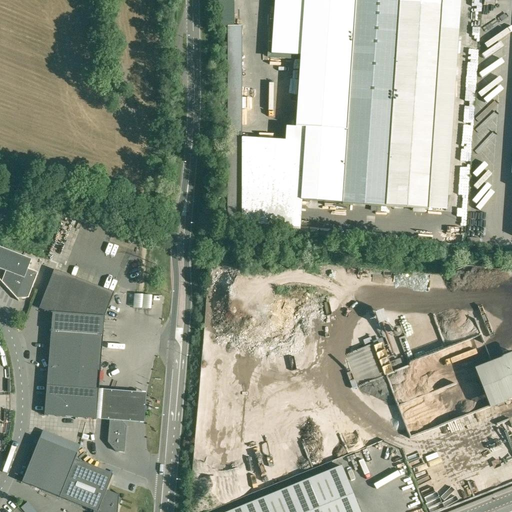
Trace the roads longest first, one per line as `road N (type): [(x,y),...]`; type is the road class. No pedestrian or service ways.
road 1 (secondary): [(163,511),(192,109),(191,0)]
road 2 (unclassified): [(0,495),(22,417),(22,372),(9,331)]
